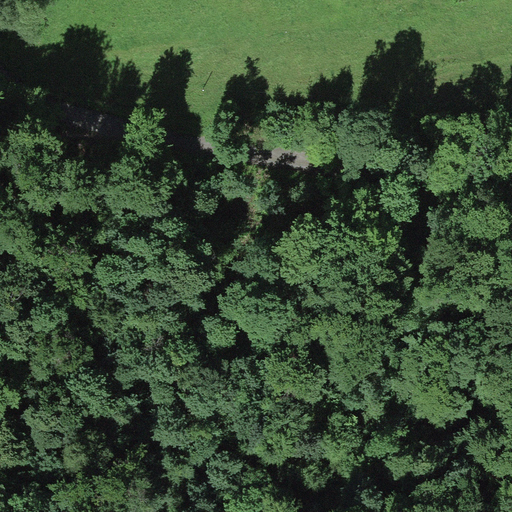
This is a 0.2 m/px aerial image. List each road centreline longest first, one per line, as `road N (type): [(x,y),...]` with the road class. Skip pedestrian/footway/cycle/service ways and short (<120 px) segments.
road 1 (track): [(511,187),(267,156),(117,127)]
road 2 (track): [(117,127),(27,99),(0,77)]
